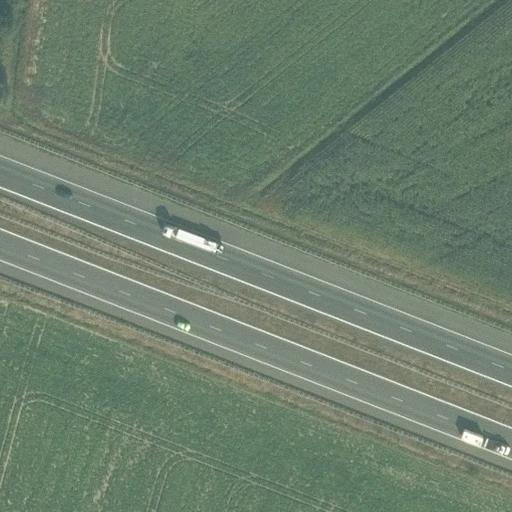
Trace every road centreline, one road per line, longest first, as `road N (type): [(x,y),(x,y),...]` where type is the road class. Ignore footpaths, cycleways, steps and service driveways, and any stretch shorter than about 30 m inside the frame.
road 1 (motorway): [(511,368),(0,166)]
road 2 (motorway): [(0,248),(511,447)]
